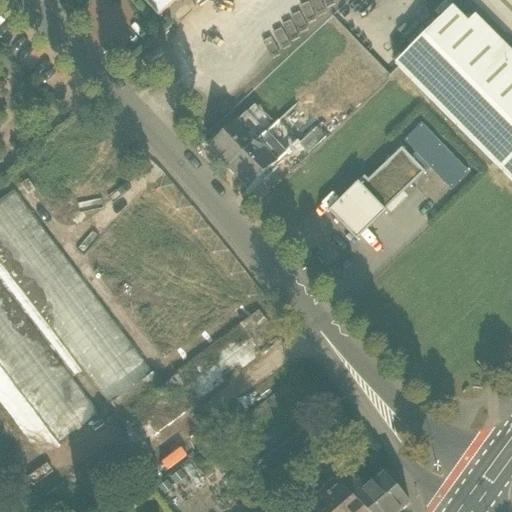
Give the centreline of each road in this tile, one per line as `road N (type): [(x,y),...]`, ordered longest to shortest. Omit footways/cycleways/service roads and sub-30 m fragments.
road 1 (residential): [(20,0),(142,118),(466,506)]
road 2 (unknown): [(267,0),(142,118)]
